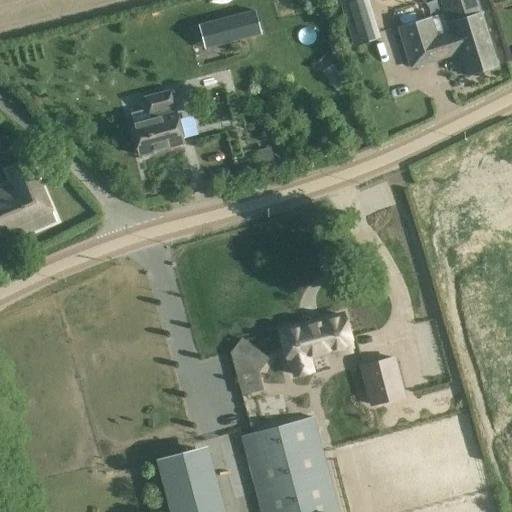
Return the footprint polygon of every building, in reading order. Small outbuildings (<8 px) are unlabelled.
[(341,0),(356,45),(382,37),(369,0),(341,0)] [(497,66),(476,0),(442,0),(453,31),(435,36),(430,18),(399,27),(412,67),(442,58),(441,54),(458,49),(467,76),(497,66)] [(254,11),(199,25),(205,49),(221,45),(260,35),(254,11)] [(133,123),(130,124),(138,155),(184,143),(179,124),(171,91),(163,93),(144,98),(147,109),(130,113),(133,123)] [(270,147),(252,152),(256,167),(274,162),(270,147)] [(0,244),(57,221),(30,162),(7,172),(12,183),(0,188),(0,244)] [(304,326),(280,332),(288,363),(291,362),(294,376),(311,371),(308,357),(335,350),(336,356),(350,352),(349,347),(351,346),(343,315),(320,322),(319,319),(303,324),(304,326)] [(242,338),(230,352),(258,373),(269,359),(242,338)] [(393,359),(361,367),(372,406),(403,397),(393,359)] [(511,383),(495,392),(501,403),(511,397),(511,383)] [(511,439),(511,417),(507,407),(496,412),(509,441),(511,439)] [(340,511),(316,418),(241,438),(260,511),(340,511)]
